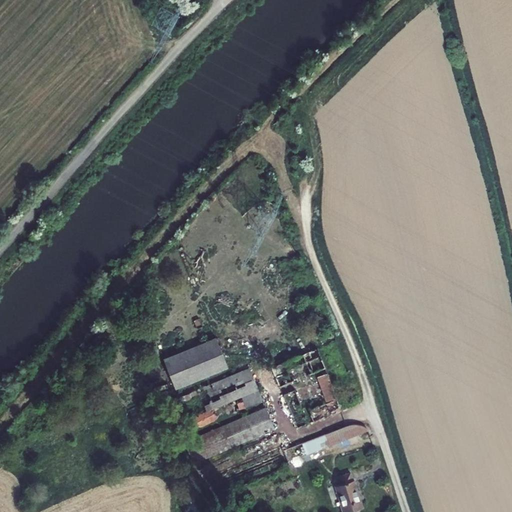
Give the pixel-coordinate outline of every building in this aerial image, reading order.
[(164,359),(175,389),(227,368),(215,338),(164,359)] [(317,348),(271,367),(280,387),(325,368),(317,348)] [(249,368),(170,401),(179,424),(177,425),(181,435),(263,401),(249,368)] [(303,409),(309,423),(341,411),(327,372),(318,376),(327,402),(309,409),(308,407),(303,409)] [(265,408),(185,442),(194,463),(273,428),(265,408)] [(339,442),(368,430),(367,430),(364,426),(362,425),(358,424),(355,423),(351,424),(335,430),(339,442)] [(335,430),(325,434),(330,445),(339,442),(335,430)] [(276,436),(265,441),(277,470),(289,465),(276,436)] [(349,511),(361,508),(350,473),(337,477),(340,484),(336,486),(342,505),(340,505),(342,511),(349,511)]
